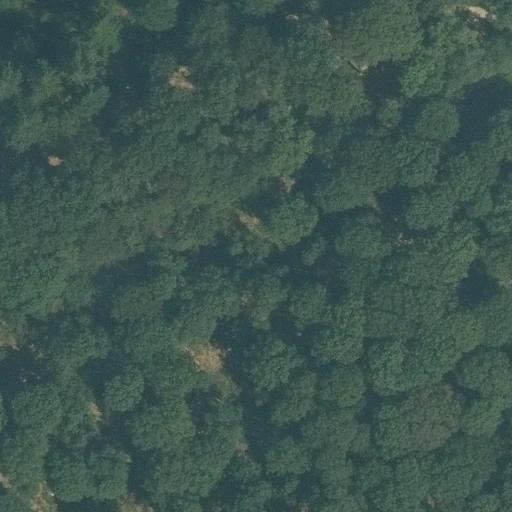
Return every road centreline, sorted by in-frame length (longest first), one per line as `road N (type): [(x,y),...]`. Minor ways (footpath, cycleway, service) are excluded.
road 1 (unclassified): [(0,282),(490,0)]
road 2 (track): [(257,134),(420,398)]
